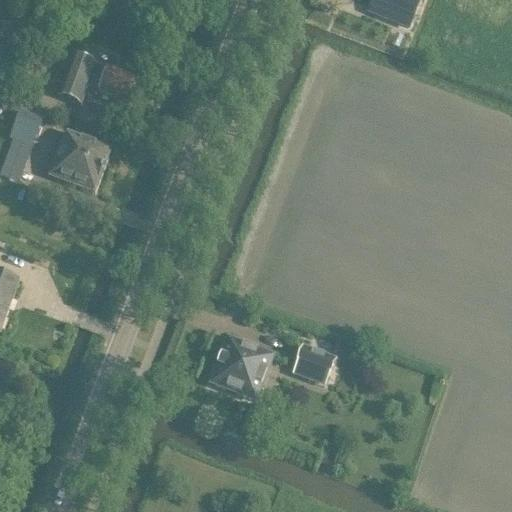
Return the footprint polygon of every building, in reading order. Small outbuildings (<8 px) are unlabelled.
[(380,0),(376,13),(408,26),(418,0),(380,0)] [(0,47),(0,73),(19,81),(28,58),(0,47)] [(98,66),(74,57),(59,97),(83,106),(98,66)] [(138,82),(108,71),(100,93),(130,104),(138,82)] [(19,115),(10,139),(32,148),(42,123),(19,115)] [(111,149),(68,133),(63,145),(60,144),(48,177),(95,194),(111,149)] [(0,331),(1,332),(21,280),(0,272),(0,331)] [(276,358),(228,339),(211,384),(259,402),(276,358)] [(305,347),(297,366),(330,378),(337,360),(305,347)]
